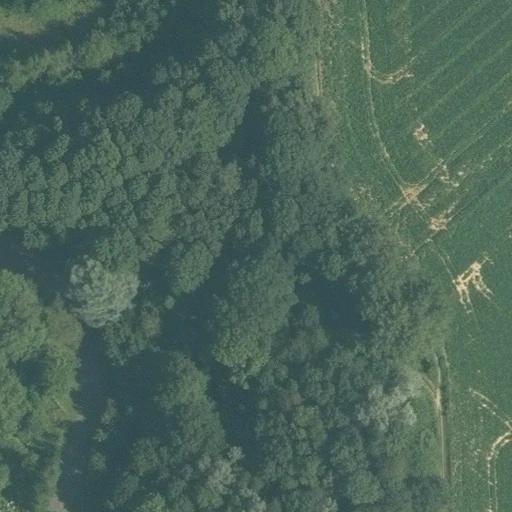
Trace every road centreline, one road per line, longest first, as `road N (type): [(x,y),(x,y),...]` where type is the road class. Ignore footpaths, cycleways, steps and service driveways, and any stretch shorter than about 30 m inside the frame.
road 1 (unclassified): [(150,511),(254,316),(275,246),(273,24)]
road 2 (track): [(451,511),(438,387),(345,329),(275,246)]
road 3 (unclassified): [(0,250),(52,288),(85,355),(85,431),(59,511)]
